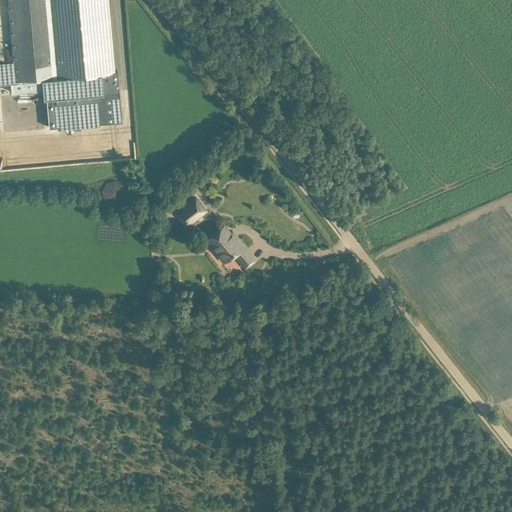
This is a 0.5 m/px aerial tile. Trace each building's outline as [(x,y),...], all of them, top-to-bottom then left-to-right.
[(7,0),(15,80),(10,81),(11,92),(43,90),(44,98),(46,97),(49,127),(100,123),(99,123),(122,120),(119,91),(117,71),(115,71),(108,0),(7,0)] [(102,201),(123,202),(124,181),(103,181),(102,201)] [(186,225),(206,210),(196,197),(176,213),(186,225)] [(223,225),(216,231),(206,239),(224,261),(235,253),(245,267),(247,266),(255,259),(236,237),(234,238),(223,225)] [(228,280),(225,282),(230,288),(234,284),(232,281),(234,279),(230,274),(226,278),(228,280)]
